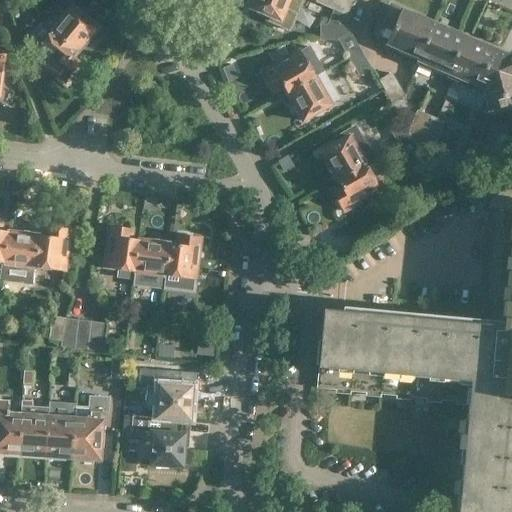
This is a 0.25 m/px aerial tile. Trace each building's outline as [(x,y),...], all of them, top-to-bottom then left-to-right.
[(305,0),(253,0),(250,9),(278,21),(276,26),(290,32),(305,0)] [(335,10),(338,0),(325,0),(324,5),(335,10)] [(338,0),(335,10),(348,15),(353,0),(338,0)] [(97,27),(71,6),(61,20),(54,14),(49,19),(47,17),(42,22),(77,51),(97,27)] [(421,58),(436,25),(391,6),(384,23),(394,28),(387,43),(420,58),(421,58)] [(42,22),(41,22),(40,21),(28,35),(40,45),(33,54),(66,81),(80,64),(72,58),(77,51),(42,22)] [(319,40),(339,40),(339,38),(351,31),(345,21),(320,28),(319,40)] [(455,60),(465,38),(436,25),(421,58),(420,58),(417,65),(447,78),(455,60)] [(350,58),(362,51),(351,32),(339,38),(339,40),(350,58)] [(479,86),(494,50),(465,38),(455,60),(447,78),(477,91),(479,86)] [(479,86),(477,91),(486,95),(490,112),(511,105),(511,55),(508,57),(494,50),(479,86)] [(288,94),(316,78),(301,51),(264,72),(275,91),(284,86),(288,94)] [(362,51),(350,58),(360,76),(372,70),(362,51)] [(393,72),(380,80),(392,102),(406,94),(393,72)] [(316,78),(288,94),(304,121),(332,104),(331,103),(340,98),(325,73),(316,78)] [(419,148),(432,116),(419,110),(409,133),(412,138),(417,148),(419,148)] [(432,116),(419,148),(433,154),(446,121),(432,116)] [(398,146),(412,138),(409,133),(400,118),(387,126),(398,146)] [(338,143),(322,152),(338,180),(376,158),(368,145),(367,146),(356,126),(335,138),(338,143)] [(412,138),(398,146),(408,164),(422,156),(417,148),(412,138)] [(433,169),(441,182),(461,170),(452,157),(433,169)] [(376,158),(338,180),(342,187),(333,192),(344,210),(381,189),(374,177),(384,172),(376,158)] [(326,312),(322,353),(319,386),(431,397),(472,401),(460,511),(511,511),(511,185),(490,201),(489,209),(511,211),(511,319),(511,334),(497,332),(497,330),(431,323),(326,312)] [(453,209),(451,206),(444,196),(430,206),(439,219),(453,209)] [(0,269),(5,270),(6,264),(10,231),(1,230),(3,220),(0,220),(0,269)] [(48,236),(39,235),(35,267),(65,271),(70,229),(49,226),(48,236)] [(135,272),(139,240),(131,239),(132,229),(110,226),(105,268),(119,270),(118,277),(134,279),(134,272),(135,272)] [(10,231),(6,264),(35,267),(39,235),(10,231)] [(194,291),(200,237),(179,234),(177,245),(169,244),(163,287),(194,291)] [(169,244),(139,240),(135,272),(134,284),(163,287),(169,244)] [(63,341),(66,318),(54,316),(51,339),(63,341)] [(89,327),(90,321),(66,318),(63,341),(62,347),(75,348),(78,326),(89,327)] [(91,345),(102,347),(105,323),(90,321),(89,327),(90,329),(89,343),(91,345)] [(90,329),(89,327),(78,326),(75,348),(102,352),(102,347),(91,345),(89,343),(90,329)] [(110,379),(123,380),(125,359),(112,358),(110,379)] [(155,419),(190,421),(192,392),(196,393),(198,373),(138,368),(137,383),(158,385),(156,416),(155,419)] [(34,371),(25,370),(24,384),(33,385),(34,371)] [(77,387),(78,375),(68,374),(67,387),(77,387)] [(75,407),(75,414),(71,457),(99,459),(102,411),(107,411),(108,398),(90,397),(89,408),(75,407)] [(21,414),(18,453),(45,455),(48,417),(49,407),(33,406),(33,401),(22,400),(21,414)] [(0,451),(18,453),(21,414),(8,413),(8,403),(0,402),(0,451)] [(71,457),(75,414),(75,405),(65,405),(64,417),(48,417),(45,455),(71,457)] [(155,419),(156,416),(132,415),(131,430),(151,431),(148,465),(183,467),(185,439),(188,439),(190,421),(155,419)]
